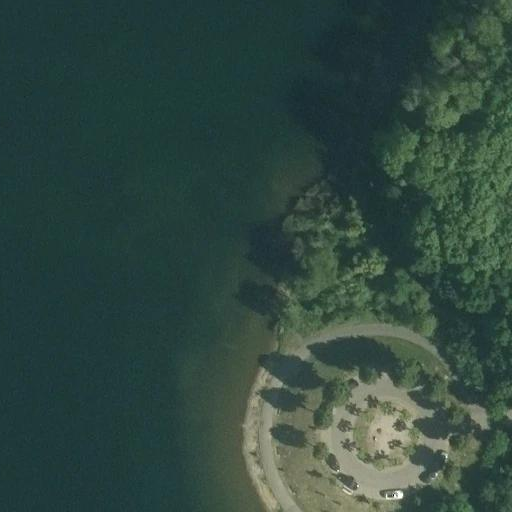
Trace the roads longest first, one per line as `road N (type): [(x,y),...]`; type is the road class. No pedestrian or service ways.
road 1 (unclassified): [(339,437),(356,471),(380,480),(421,461),(429,430)]
road 2 (unclassified): [(429,430),(411,399),(382,390),(347,409),(339,437)]
